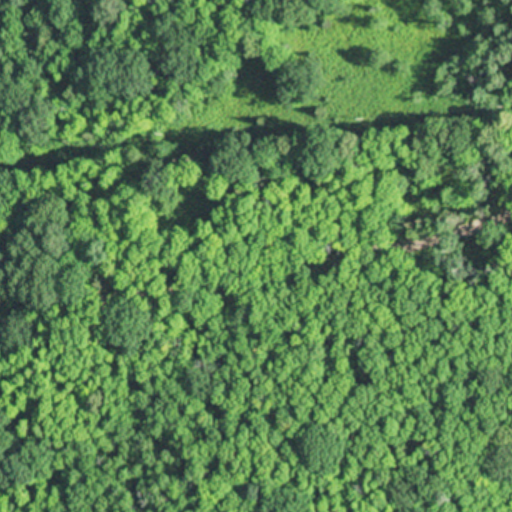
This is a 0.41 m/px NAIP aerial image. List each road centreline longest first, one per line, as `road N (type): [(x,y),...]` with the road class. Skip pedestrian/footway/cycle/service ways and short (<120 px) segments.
road 1 (residential): [(0,274),(56,292),(113,290),(263,272),(511,213)]
road 2 (residential): [(333,255),(351,296),(412,312),(511,303)]
